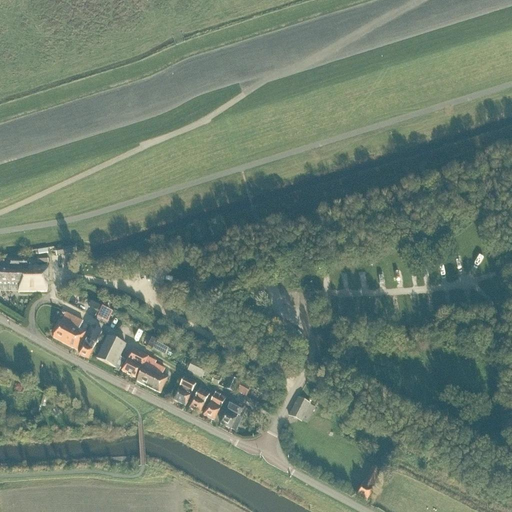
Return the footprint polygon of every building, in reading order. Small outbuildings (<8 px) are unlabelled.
[(77,254),(75,246),(55,250),(56,257),(77,254)] [(47,292),(47,267),(28,268),(28,260),(9,259),(9,270),(0,269),(0,284),(18,285),(18,292),(47,292)] [(101,307),(82,298),(77,309),(95,319),(101,307)] [(97,319),(108,325),(113,314),(102,308),(97,319)] [(77,351),(85,334),(78,330),(83,323),(66,314),(53,338),(77,351)] [(88,360),(101,333),(92,328),(79,356),(88,360)] [(120,358),(126,346),(107,337),(96,360),(115,369),(119,371),(124,360),(120,358)] [(157,344),(153,351),(159,354),(162,347),(157,344)] [(142,370),(148,358),(132,350),(121,372),(135,379),(140,369),(142,370)] [(160,394),(167,379),(161,376),(164,370),(153,365),(155,362),(148,359),(136,382),(160,394)] [(203,377),(207,368),(193,361),(188,371),(202,378),(203,377)] [(212,383),(218,386),(220,381),(214,378),(212,383)] [(185,407),(196,386),(184,380),(173,401),(185,407)] [(237,384),(229,381),(225,390),(233,393),(237,384)] [(242,384),(237,393),(246,398),(251,388),(242,384)] [(199,414),(209,395),(200,390),(195,400),(194,399),(189,409),(199,414)] [(214,422),(225,399),(215,394),(203,416),(214,422)] [(310,405),(298,398),(288,417),(302,424),(303,422),(307,424),(315,408),(310,406),(310,405)] [(240,418),(244,409),(231,403),(227,412),(227,411),(220,425),(231,430),(235,432),(242,419),(240,418)] [(56,409),(51,413),(54,417),(59,414),(56,409)] [(14,423),(15,430),(29,429),(29,422),(14,423)] [(373,488),(381,474),(384,467),(370,460),(368,464),(365,462),(363,466),(367,468),(361,478),(365,480),(364,483),(356,496),(366,502),(374,488),(373,488)]
